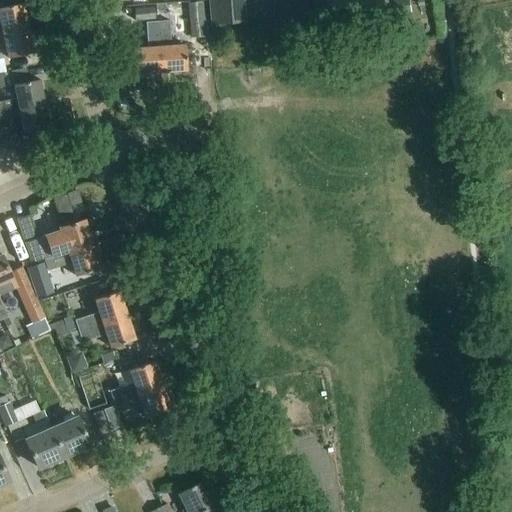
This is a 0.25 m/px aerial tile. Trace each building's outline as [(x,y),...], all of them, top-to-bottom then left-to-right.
[(239,0),(208,0),(211,26),(242,23),(239,0)] [(331,0),(336,34),(414,23),(410,0),(331,0)] [(190,39),(205,37),(203,2),(188,4),(190,39)] [(0,22),(0,35),(28,29),(22,3),(0,7),(0,21),(0,22)] [(156,8),(145,9),(145,18),(157,18),(156,13),(156,8)] [(169,21),(157,22),(161,73),(187,71),(185,45),(171,46),(169,21)] [(157,22),(146,23),(148,48),(134,49),(136,75),(161,73),(157,22)] [(28,29),(0,35),(0,46),(5,46),(8,58),(33,53),(28,29)] [(0,115),(45,106),(39,80),(14,86),(17,99),(0,102),(0,115)] [(45,106),(0,115),(0,126),(22,122),(24,135),(50,129),(45,106)] [(71,209),(67,197),(53,201),(57,213),(71,209)] [(43,260),(92,244),(85,219),(57,227),(59,232),(23,243),(30,264),(43,260)] [(92,244),(43,260),(47,271),(71,263),(75,276),(100,269),(92,244)] [(3,255),(0,256),(0,305),(1,305),(2,304),(0,299),(0,294),(16,287),(20,295),(33,323),(34,325),(43,320),(45,319),(21,268),(11,273),(3,255)] [(42,263),(26,269),(37,299),(52,294),(42,263)] [(79,331),(99,325),(127,316),(119,292),(91,301),(95,314),(76,320),(75,320),(79,331)] [(1,305),(0,305),(0,321),(3,320),(7,318),(8,317),(2,304),(1,305)] [(65,320),(69,334),(79,331),(75,320),(76,320),(74,316),(64,319),(65,320)] [(79,331),(82,343),(102,336),(106,349),(134,340),(127,316),(99,325),(79,331)] [(57,341),(69,337),(64,323),(52,327),(57,341)] [(114,402),(138,394),(162,386),(154,361),(130,370),(134,383),(110,391),(114,402)] [(170,411),(162,386),(138,394),(114,402),(117,413),(141,405),(146,419),(170,411)] [(0,413),(6,427),(16,423),(18,422),(10,402),(8,403),(4,396),(0,397),(0,413)] [(19,419),(43,410),(39,400),(15,409),(19,419)] [(120,425),(113,405),(102,409),(90,413),(99,437),(110,434),(108,429),(120,425)] [(64,457),(52,430),(44,412),(33,418),(41,435),(26,442),(39,469),(64,457)] [(78,419),(52,430),(64,457),(90,446),(78,419)] [(0,485),(9,482),(0,460),(0,485)] [(182,511),(206,511),(221,505),(209,480),(181,494),(188,508),(182,511)] [(173,511),(169,503),(151,511),(173,511)]
